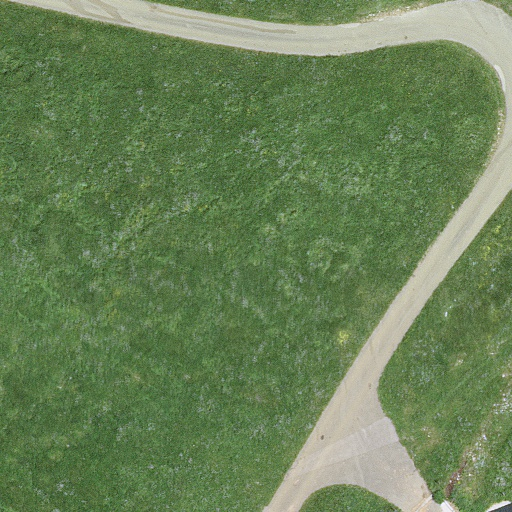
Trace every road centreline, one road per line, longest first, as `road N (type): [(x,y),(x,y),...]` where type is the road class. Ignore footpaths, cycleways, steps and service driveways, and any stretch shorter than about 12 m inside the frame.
road 1 (track): [(511,56),(474,25),(451,22),(315,40),(64,0)]
road 2 (track): [(279,511),(382,339),(511,154)]
